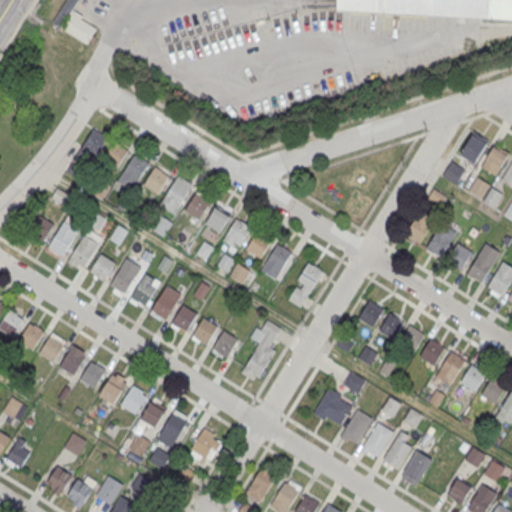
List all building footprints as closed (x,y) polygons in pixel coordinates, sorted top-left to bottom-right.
[(511,0),(341,0),(341,9),(511,18),(511,0)] [(97,29),(72,14),(62,30),(88,45),(97,29)] [(93,128),(108,138),(90,166),(75,156),(93,128)] [(473,131),(488,140),(474,162),(460,152),(473,131)] [(114,140),(129,149),(111,177),(96,167),(114,140)] [(494,144),(509,153),(495,175),(481,165),(494,144)] [(134,153),(149,162),(131,190),(117,181),(134,153)] [(511,159),(511,185),(501,178),(511,159)] [(451,161),(463,168),(455,182),(443,175),(451,161)] [(155,167),(169,176),(158,193),(144,184),(155,167)] [(178,174),(192,183),(174,211),(160,202),(178,174)] [(477,176),(489,183),(481,197),(469,190),(477,176)] [(491,186),(502,193),(494,208),(482,200),(491,186)] [(196,192),(211,201),(199,218),(185,209),(196,192)] [(511,199),(511,219),(502,214),(511,199)] [(216,205),(230,215),(219,232),(204,223),(216,205)] [(435,218),(421,209),(405,235),(419,244),(435,218)] [(148,228),(163,238),(172,224),(157,214),(148,228)] [(236,217),(251,227),(239,244),(225,235),(236,217)] [(457,229),(443,220),(427,246),(441,255),(457,229)] [(64,222),(78,231),(64,253),(50,244),(64,222)] [(257,230),(272,239),(261,257),(246,247),(257,230)] [(84,235),(98,244),(84,266),(70,257),(84,235)] [(467,273),(485,242),(500,252),(481,282),(467,273)] [(277,243),(293,253),(276,279),(260,269),(277,243)] [(472,251),(458,244),(448,263),(462,271),(472,251)] [(101,253),(115,262),(104,279),(90,270),(101,253)] [(233,261),(224,255),(217,266),(226,272),(233,261)] [(511,277),(511,265),(503,260),(487,286),(501,295),(511,277)] [(286,298),(302,307),(323,271),(308,261),(286,298)] [(243,284),(250,271),(237,264),(230,276),(243,284)] [(121,265),(135,275),(124,292),(110,283),(121,265)] [(144,273),(159,283),(145,304),(131,295),(144,273)] [(166,285),(181,294),(167,316),(152,307),(166,285)] [(369,300),(384,309),(373,327),(358,317),(369,300)] [(183,304),(197,313),(186,330),(172,321),(183,304)] [(0,324),(0,329),(13,338),(24,319),(9,310),(0,324)] [(389,313),(404,322),(393,339),(378,330),(389,313)] [(203,317),(217,327),(206,344),(192,335),(203,317)] [(19,342),(33,351),(45,333),(31,323),(19,342)] [(410,325),(424,334),(413,351),(399,342),(410,325)] [(224,330),(238,339),(227,357),(213,347),(224,330)] [(38,355),(53,363),(65,342),(50,334),(38,355)] [(430,338),(444,347),(433,364),(419,355),(430,338)] [(260,341),(275,350),(257,378),(243,369),(260,341)] [(358,357),(366,344),(377,352),(369,364),(358,357)] [(59,366),(73,376),(87,354),(73,345),(59,366)] [(464,359),(450,350),(434,376),(448,385),(464,359)] [(378,369),(386,357),(395,362),(387,375),(378,369)] [(105,368),(90,361),(80,382),(96,389),(105,368)] [(470,363),(485,372),(473,390),(459,380),(470,363)] [(342,383),(350,371),(365,380),(357,392),(342,383)] [(99,397),(115,405),(127,380),(111,372),(99,397)] [(491,377),(506,386),(495,403),(480,394),(491,377)] [(120,406),(135,415),(147,395),(132,386),(120,406)] [(342,395),(328,386),(312,412),(327,421),(329,418),(338,424),(350,405),(340,398),(342,395)] [(428,401),(436,389),(445,394),(437,407),(428,401)] [(511,420),(511,390),(495,416),(509,425),(511,420)] [(382,409),(389,396),(401,403),(393,416),(382,409)] [(25,407),(11,399),(2,414),(17,422),(25,407)] [(165,411),(149,403),(140,420),(156,428),(165,411)] [(403,420),(411,407),(422,414),(414,427),(403,420)] [(175,408),(187,416),(185,419),(188,421),(171,447),(157,438),(175,408)] [(372,417),(357,408),(341,435),(356,443),(372,417)] [(426,431),(432,420),(444,427),(437,438),(426,431)] [(377,421),(393,430),(377,455),(368,450),(367,453),(360,449),(377,421)] [(208,461),(221,439),(203,428),(190,450),(208,461)] [(401,430),(408,434),(404,441),(411,446),(397,467),(383,458),(401,430)] [(87,440),(72,431),(63,446),(77,455),(87,440)] [(11,438),(0,432),(0,455),(1,456),(11,438)] [(129,448),(141,457),(151,443),(138,435),(129,448)] [(7,463),(22,468),(28,451),(25,449),(28,443),(15,438),(7,463)] [(465,459),(473,446),(484,453),(476,466),(465,459)] [(432,459),(417,450),(402,476),(416,485),(432,459)] [(150,461),(161,468),(167,457),(156,451),(150,461)] [(483,472),(492,459),(504,467),(496,480),(483,472)] [(45,484),(60,495),(73,476),(58,465),(45,484)] [(261,466),(276,475),(260,501),(245,492),(261,466)] [(80,508),(97,484),(81,473),(64,498),(80,508)] [(110,504),(123,484),(108,475),(95,495),(110,504)] [(132,487),(142,492),(148,481),(138,476),(132,487)] [(457,477),(472,486),(461,504),(446,494),(457,477)] [(285,479),(300,488),(285,511),(279,511),(269,506),(285,479)] [(483,511),(496,492),(482,483),(466,509),(470,511),(483,511)] [(294,511),(306,494),(320,503),(313,511),(294,511)] [(130,511),(135,504),(120,495),(110,511),(130,511)] [(322,511),(328,503),(342,511),(322,511)] [(493,511),(511,511),(499,503),(493,511)]
